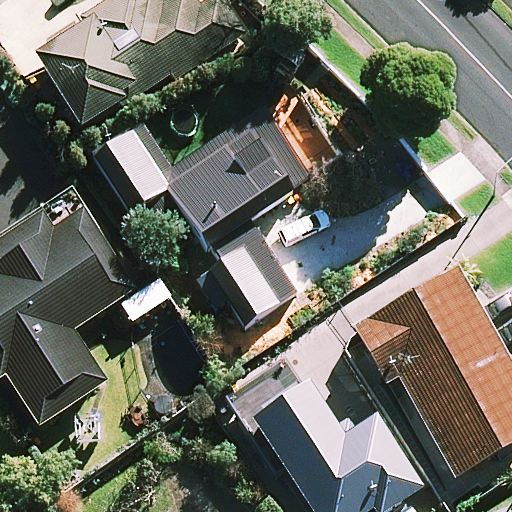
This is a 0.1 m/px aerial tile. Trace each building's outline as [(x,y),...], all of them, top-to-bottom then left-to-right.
[(248,40),(223,0),(175,0),(163,7),(158,0),(131,0),(86,28),(90,34),(38,66),(83,140),(248,40)] [(312,189),(268,126),(177,188),(145,141),(99,172),(139,230),(172,207),(208,260),(312,189)] [(59,239),(46,221),(0,253),(0,256),(11,272),(0,279),(0,387),(1,389),(6,385),(40,435),(107,388),(74,339),(134,297),(83,222),(59,239)] [(295,300),(255,237),(205,269),(245,332),(295,300)] [(177,300),(164,282),(120,313),(134,331),(177,300)] [(511,452),(511,374),(457,282),(355,342),(386,395),(398,389),(455,486),(511,452)] [(287,367),(226,408),(277,484),(284,479),(305,511),(409,511),(407,508),(424,496),(378,426),(343,450),(287,367)]
